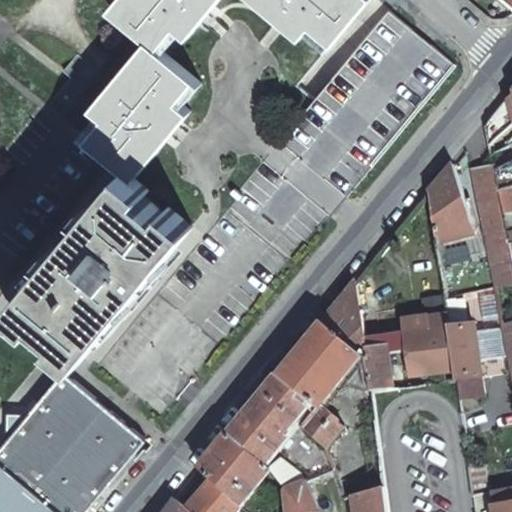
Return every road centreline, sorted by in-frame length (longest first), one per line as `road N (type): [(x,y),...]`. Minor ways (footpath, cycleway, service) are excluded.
road 1 (residential): [(132,511),(505,67)]
road 2 (unknown): [(374,223),(235,102)]
